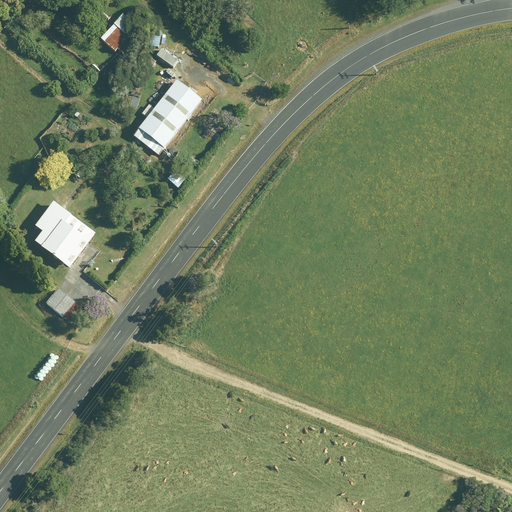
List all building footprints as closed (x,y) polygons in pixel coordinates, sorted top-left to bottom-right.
[(135,45),(115,27),(101,42),(122,60),(135,45)] [(178,63),(162,51),(157,58),(173,70),(178,63)] [(202,103),(177,84),(155,112),(149,107),(142,116),(148,120),(134,138),(159,158),(202,103)] [(175,173),(167,182),(179,192),(186,182),(175,173)] [(51,213),(39,231),(46,236),(38,247),(65,267),(86,238),(51,213)] [(75,305),(58,291),(47,306),(64,319),(75,305)]
